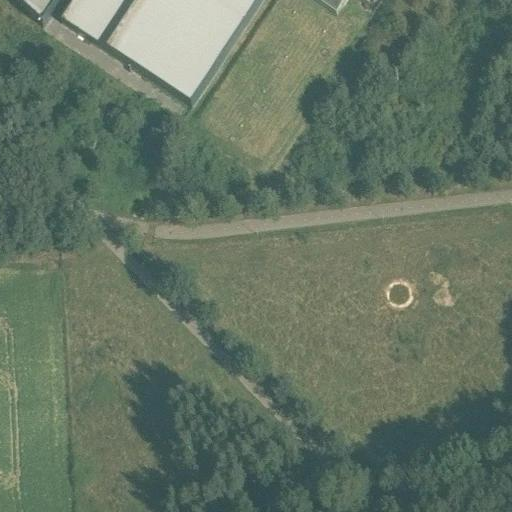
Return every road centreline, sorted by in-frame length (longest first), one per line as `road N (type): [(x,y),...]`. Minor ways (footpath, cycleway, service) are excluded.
road 1 (unclassified): [(377,511),(0,129)]
road 2 (track): [(94,222),(186,258),(511,222)]
road 3 (track): [(0,260),(75,258),(94,245),(94,222)]
